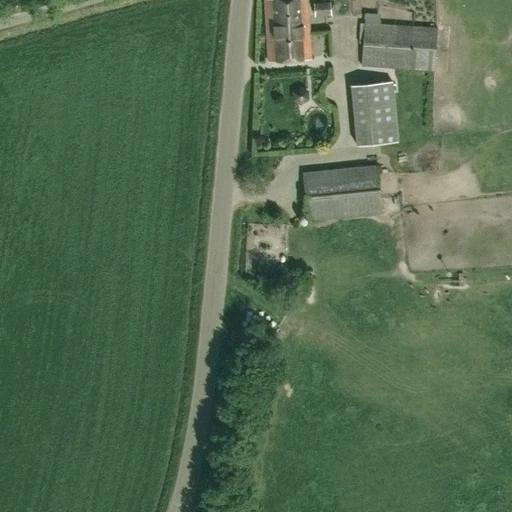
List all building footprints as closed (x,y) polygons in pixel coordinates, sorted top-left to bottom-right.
[(265,0),(267,30),(309,27),(307,0),(265,0)] [(315,17),(331,15),(330,1),(313,2),(315,17)] [(434,70),(437,27),(364,22),(362,66),(434,70)] [(309,27),(267,30),(268,61),(311,59),(309,27)] [(349,85),(355,145),(396,141),(391,81),(349,85)] [(308,220),(380,213),(375,166),(303,172),(308,220)] [(296,295),(304,294),(303,286),(295,288),(296,295)]
